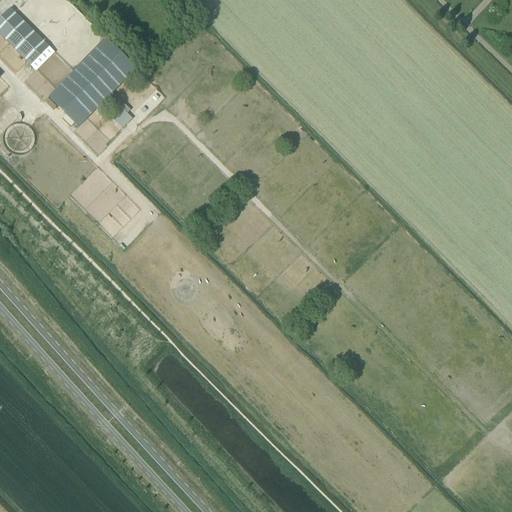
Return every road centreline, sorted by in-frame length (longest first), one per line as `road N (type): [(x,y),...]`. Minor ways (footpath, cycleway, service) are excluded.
road 1 (tertiary): [(209,511),(0,283)]
road 2 (tertiary): [(0,306),(186,511)]
